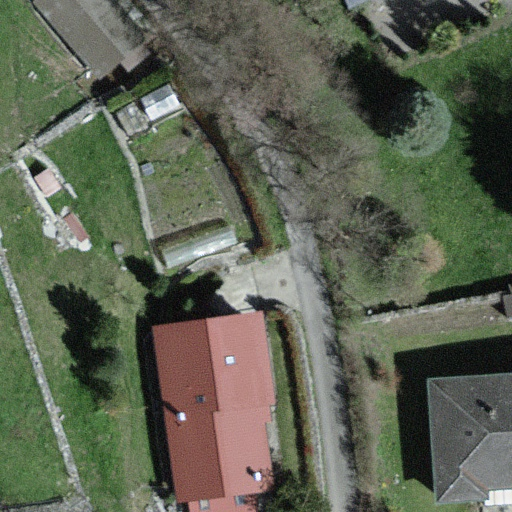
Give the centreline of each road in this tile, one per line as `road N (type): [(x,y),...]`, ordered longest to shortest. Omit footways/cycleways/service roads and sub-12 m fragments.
road 1 (track): [(311,304),(262,175),(182,29),(154,0)]
road 2 (residential): [(335,511),(311,304)]
